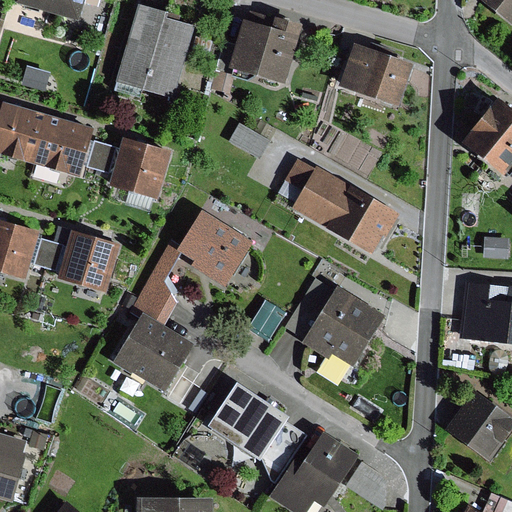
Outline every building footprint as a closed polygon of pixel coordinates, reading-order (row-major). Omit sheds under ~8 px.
[(15,0),(16,0),(15,3),(80,22),(85,0),(15,0)] [(511,0),(478,0),(511,26),(511,0)] [(169,13),(139,4),(116,83),(174,99),(195,26),(167,18),(169,13)] [(275,19),(250,11),(247,20),(243,19),(236,44),(229,68),(235,70),(285,84),(302,25),(275,17),(275,19)] [(229,68),(236,44),(223,41),(216,71),(234,76),(235,70),(229,68)] [(413,64),(354,43),(339,86),(398,107),(413,64)] [(234,76),(216,71),(211,89),(229,95),(235,77),(234,76)] [(511,109),(499,99),(464,143),(506,175),(507,173),(511,176),(511,174),(511,109)] [(49,115),(3,102),(0,113),(0,154),(35,164),(49,115)] [(94,128),(49,115),(35,164),(80,177),(83,167),(91,140),(94,128)] [(253,132),(238,123),(227,143),(260,161),(277,130),(259,121),(253,132)] [(173,151),(123,138),(120,148),(113,175),(109,186),(159,200),(173,151)] [(113,175),(120,148),(91,140),(83,167),(113,175)] [(292,209),(372,255),(383,236),(387,238),(401,214),(317,166),(316,169),(298,159),(279,193),(296,203),(292,209)] [(253,243),(202,212),(181,246),(178,251),(182,253),(194,261),(191,266),(225,287),(253,243)] [(41,233),(0,220),(0,272),(27,281),(31,265),(39,238),(41,233)] [(121,245),(72,230),(67,246),(59,273),(58,278),(107,293),(121,245)] [(59,273),(67,246),(39,238),(31,265),(59,273)] [(509,239),(485,238),(483,258),(508,259),(509,239)] [(178,251),(181,246),(171,240),(130,313),(140,319),(143,314),(165,327),(178,303),(165,282),(182,253),(178,251)] [(386,316),(338,286),(335,291),(316,279),(285,328),(304,340),(303,343),(330,359),(333,353),(354,366),(386,316)] [(483,341),(511,345),(511,288),(466,282),(462,316),(486,319),(483,341)] [(286,314),(266,301),(249,330),(269,342),(286,314)] [(165,327),(143,314),(140,319),(114,363),(132,374),(132,373),(166,393),(195,344),(165,327)] [(291,417),(237,382),(208,427),(261,461),(262,459),(271,480),(275,483),(308,434),(288,421),(291,417)] [(511,417),(475,390),(446,430),(490,462),(511,431),(511,417)] [(44,451),(48,435),(33,431),(29,447),(44,451)] [(360,456),(322,432),(302,463),(294,458),(269,497),(291,511),(308,511),(315,502),(326,509),(341,484),(383,511),(387,505),(388,479),(358,459),(360,456)] [(0,499),(13,503),(27,454),(24,453),(27,441),(0,433),(0,499)] [(481,511),(468,503),(461,511),(511,511),(511,501),(492,493),(485,511),(481,511)] [(214,511),(214,498),(134,498),(133,511),(214,511)] [(81,511),(68,501),(59,511),(81,511)]
